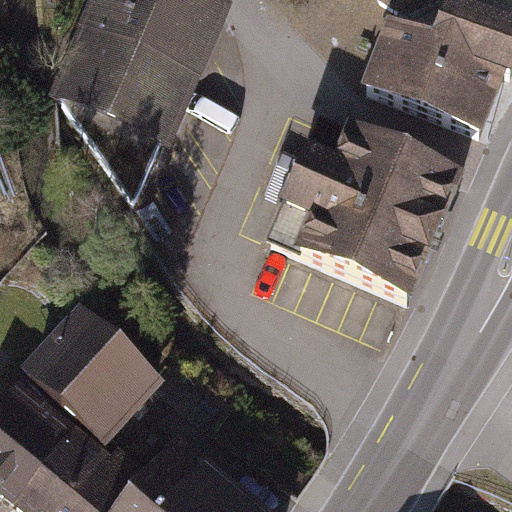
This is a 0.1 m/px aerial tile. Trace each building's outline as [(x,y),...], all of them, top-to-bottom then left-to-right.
[(232,12),(204,0),(94,0),(51,104),(65,109),(134,211),(161,147),(173,152),(232,12)] [(398,16),(406,29),(441,42),(452,14),(445,0),(378,0),(382,6),(398,16)] [(511,77),(511,36),(452,14),(441,42),(406,29),(403,38),(391,34),(367,97),(481,140),(503,81),(510,83),(511,77)] [(414,310),(467,186),(323,124),(269,249),(414,310)] [(83,316),(24,379),(63,415),(122,352),(83,316)] [(165,391),(122,352),(63,415),(106,455),(165,391)] [(21,392),(0,418),(0,504),(8,511),(15,511),(77,438),(21,392)] [(77,438),(15,511),(129,511),(154,484),(121,457),(112,467),(77,438)] [(177,511),(211,473),(184,449),(154,484),(129,511),(177,511)] [(256,511),(211,473),(177,511),(256,511)]
